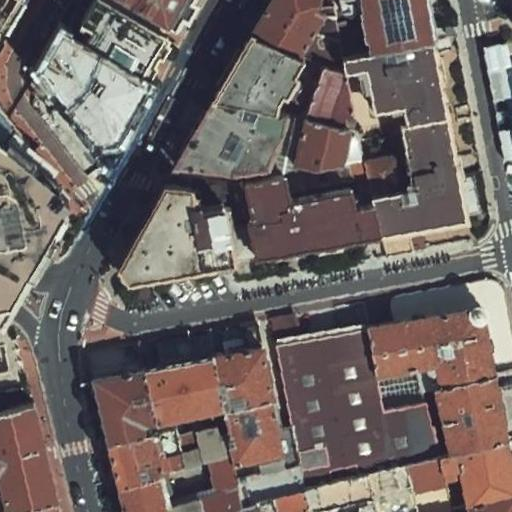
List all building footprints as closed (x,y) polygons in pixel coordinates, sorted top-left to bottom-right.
[(169,47),(94,0),(88,0),(77,17),(98,28),(87,48),(148,87),(169,47)] [(128,0),(180,33),(195,0),(128,0)] [(324,0),(275,0),(254,35),(304,57),(331,16),(321,7),(324,0)] [(443,30),(437,0),(366,0),(375,43),(443,30)] [(254,35),(216,101),(281,115),(286,97),(300,98),(308,81),(302,75),(313,60),(304,57),(254,35)] [(65,38),(42,67),(101,150),(148,87),(87,48),(65,38)] [(447,110),(432,38),(347,55),(349,67),(369,63),(380,113),(410,107),(412,117),(447,110)] [(321,61),(311,105),(344,113),(354,69),(321,61)] [(216,101),(177,168),(225,175),(276,169),(292,117),(281,115),(216,101)] [(0,133),(72,195),(0,102),(0,133)] [(464,214),(447,115),(406,122),(418,189),(381,196),(387,227),(464,214)] [(361,163),(359,119),(298,122),(301,166),(361,163)] [(0,133),(0,302),(13,299),(72,195),(0,133)] [(399,147),(364,158),(374,192),(409,181),(399,147)] [(257,257),(385,232),(378,199),(356,204),(353,185),(291,197),(286,170),(252,177),(260,216),(253,217),(258,245),(255,245),(257,257)] [(125,281),(235,260),(225,203),(192,208),(189,184),(166,180),(118,263),(125,281)] [(389,297),(393,318),(484,304),(497,371),(511,367),(511,334),(503,289),(494,283),(485,280),(389,297)] [(393,318),(365,322),(377,383),(444,370),(448,389),(498,376),(497,371),(484,304),(393,318)] [(365,322),(275,339),(306,472),(430,448),(422,411),(385,418),(377,383),(365,322)] [(265,339),(214,350),(226,410),(280,401),(265,339)] [(214,350),(141,363),(154,427),(226,410),(214,350)] [(141,363),(93,373),(110,438),(154,427),(141,363)] [(511,457),(511,442),(498,376),(448,389),(432,392),(445,470),(511,457)] [(60,498),(39,400),(0,409),(0,477),(8,508),(60,498)] [(291,462),(280,401),(226,410),(234,456),(237,471),(291,462)] [(164,472),(154,427),(110,438),(119,485),(164,472)] [(234,456),(210,466),(215,492),(170,500),(171,511),(245,511),(237,471),(234,456)] [(475,511),(511,505),(511,457),(445,470),(447,482),(463,479),(468,511),(475,511)] [(171,511),(170,500),(164,472),(119,485),(125,511),(171,511)] [(63,511),(60,498),(8,508),(8,511),(63,511)]
